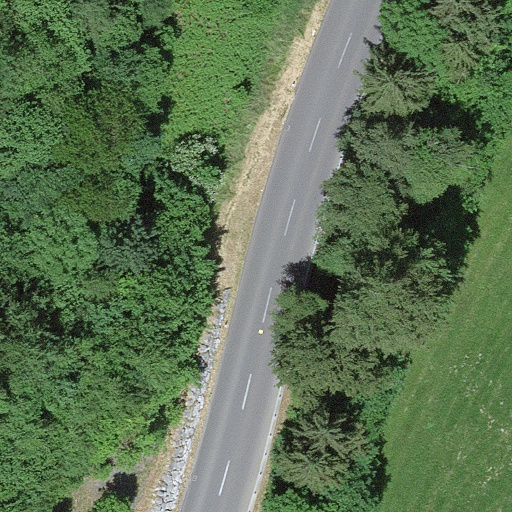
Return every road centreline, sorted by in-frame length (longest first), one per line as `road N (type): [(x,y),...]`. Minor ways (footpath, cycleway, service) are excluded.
road 1 (tertiary): [(364,0),(309,147),(213,511)]
road 2 (track): [(511,110),(433,306),(426,361)]
